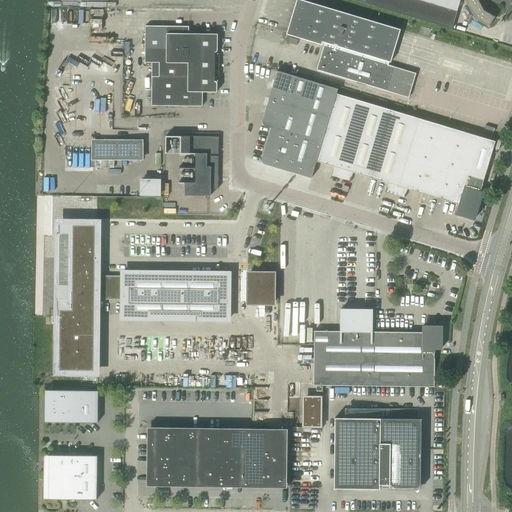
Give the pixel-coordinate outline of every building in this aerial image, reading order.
[(363,84),(364,84),(409,97),(412,85),(409,84),(413,73),(396,68),(396,67),(388,65),(389,62),(391,62),(400,29),(302,0),(296,0),(286,34),(324,45),(316,70),(356,82),(357,78),(362,80),(362,81),(362,82),(362,83),(363,83),(363,84)] [(417,0),(355,0),(452,29),(457,12),(417,0)] [(417,0),(457,12),(460,0),(463,0),(464,1),(473,19),(488,28),(494,17),(483,10),(477,0),(417,0)] [(189,26),(188,26),(145,26),(145,62),(159,63),(159,76),(152,76),(151,106),(202,106),(202,92),(217,92),(217,81),(214,81),(215,52),(217,52),(217,34),(189,33),(189,26)] [(316,161),(336,93),(338,89),(277,71),(262,121),(262,124),(264,125),(271,127),(261,160),(262,162),(264,164),(311,178),(316,161)] [(395,195),(418,118),(336,93),(316,161),(334,166),(331,176),(350,182),(353,172),(388,183),(385,192),(395,195)] [(495,141),(418,118),(395,195),(405,198),(407,188),(455,203),(452,212),(472,218),(484,179),(483,179),(495,141)] [(180,136),(180,153),(196,153),(195,183),(185,183),(184,195),(210,196),(211,189),(218,189),(218,156),(207,156),(207,154),(218,154),(218,137),(180,136)] [(116,143),(93,143),(93,159),(95,159),(114,159),(116,159),(116,143)] [(142,143),(120,143),(120,159),(142,159),(142,143)] [(114,159),(95,159),(95,168),(114,168),(114,159)] [(159,180),(142,180),(141,180),(141,181),(141,194),(141,195),(142,195),(159,195),(160,194),(160,181),(160,180),(159,180)] [(70,237),(58,237),(57,372),(96,372),(96,317),(96,302),(97,277),(97,264),(100,265),(101,238),(97,238),(97,223),(70,222),(70,237)] [(229,273),(122,272),(122,278),(122,302),(122,318),(229,320),(229,273)] [(274,273),(248,273),(248,303),(273,303),(274,273)] [(122,278),(97,277),(96,302),(122,302),(122,278)] [(339,332),(313,331),(312,385),(433,387),(434,349),(440,349),(441,327),(422,327),(422,333),(370,332),(371,310),(340,310),(339,332)] [(97,391),(50,391),(49,423),(97,423),(97,391)] [(346,407),(346,416),(390,417),(390,413),(397,413),(397,408),(346,407)] [(420,418),(334,418),(333,488),(379,489),(379,485),(388,485),(388,489),(420,489),(420,418)] [(287,429),(147,427),(146,486),(286,488),(286,480),(287,429)] [(97,456),(49,455),(49,477),(96,478),(97,456)] [(96,478),(49,477),(48,499),(96,500),(96,478)]
